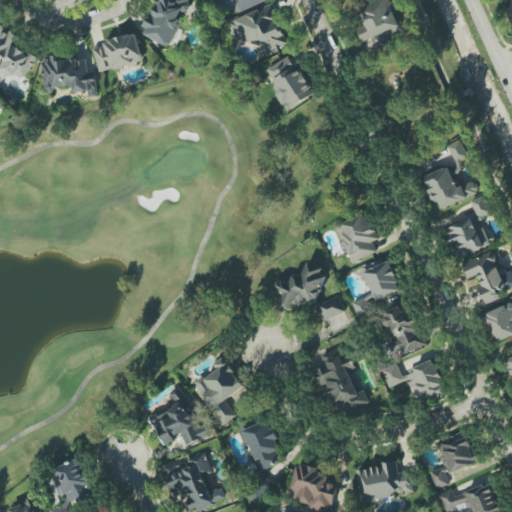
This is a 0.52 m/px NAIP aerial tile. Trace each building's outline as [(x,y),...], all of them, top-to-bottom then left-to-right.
[(159,0),(142,33),(167,47),(192,0),(159,0)] [(236,0),(242,12),(270,0),(236,0)] [(376,0),(352,8),(364,43),(401,30),(390,0),(376,0)] [(289,45),(273,4),(229,22),(233,33),(238,32),(243,43),(256,38),(262,56),(289,45)] [(37,58),(29,53),(28,55),(13,45),(18,37),(2,27),(0,30),(0,71),(20,84),(37,58)] [(99,72),(143,63),(138,35),(93,45),(99,72)] [(314,95),(291,55),(265,71),(288,110),(314,95)] [(87,56),(41,61),(45,90),(73,87),(74,93),(88,91),(89,98),(98,97),(96,73),(89,73),(87,56)] [(469,158),(460,140),(447,146),(457,164),(469,158)] [(480,194),(475,181),(457,187),(449,167),(424,176),(437,210),(480,194)] [(493,212),(485,194),(470,201),(479,219),(493,212)] [(352,262),(378,253),(373,241),(379,239),(374,224),(368,226),(365,216),(335,225),(345,255),(349,253),(352,262)] [(490,245),(482,225),(476,228),(471,217),(446,228),(458,258),(490,245)] [(463,263),(468,279),(474,277),(485,305),(500,299),(497,290),(511,285),(504,268),(499,269),(493,252),(463,263)] [(352,302),(359,321),(374,315),(369,304),(401,290),(388,258),(362,269),(372,294),(352,302)] [(322,297),(317,286),(327,282),(318,262),(302,268),(304,272),(272,285),(284,313),(322,297)] [(346,311),(339,296),(318,305),(325,321),(346,311)] [(497,342),(511,335),(511,302),(485,314),(497,342)] [(423,347),(407,304),(379,314),(396,358),(423,347)] [(369,403),(365,390),(357,393),(349,371),(356,369),(352,356),(344,359),(340,349),(322,356),(326,367),(315,371),(320,386),(328,384),(339,414),(369,403)] [(222,426),(237,417),(226,400),(245,388),(225,357),(213,364),(217,369),(196,383),(222,426)] [(446,395),(435,360),(400,372),(398,363),(382,368),(388,387),(407,381),(410,389),(416,387),(422,403),(446,395)] [(165,444),(182,436),(187,446),(207,436),(183,386),(170,393),(177,406),(152,419),(165,444)] [(243,431),(260,472),(285,462),(268,421),(243,431)] [(430,472),(436,489),(450,485),(446,474),(477,464),(466,433),(437,443),(445,467),(430,472)] [(193,511),(227,500),(222,487),(209,492),(203,476),(213,473),(206,453),(187,459),(190,469),(168,476),(175,495),(189,490),(193,503),(190,504),(192,511),(193,511)] [(52,469),(56,479),(49,481),(60,507),(50,511),(67,511),(65,505),(78,500),(79,504),(95,498),(79,459),(52,469)] [(356,470),(361,502),(413,494),(410,471),(399,473),(397,461),(381,463),(382,467),(356,470)] [(288,501),(331,511),(337,485),(327,483),(329,472),(296,465),(288,501)] [(272,485),(263,476),(246,493),(255,502),(272,485)] [(501,511),(489,483),(455,497),(452,489),(438,495),(445,511),(467,503),(471,511),(501,511)] [(41,511),(35,497),(8,509),(9,511),(41,511)]
